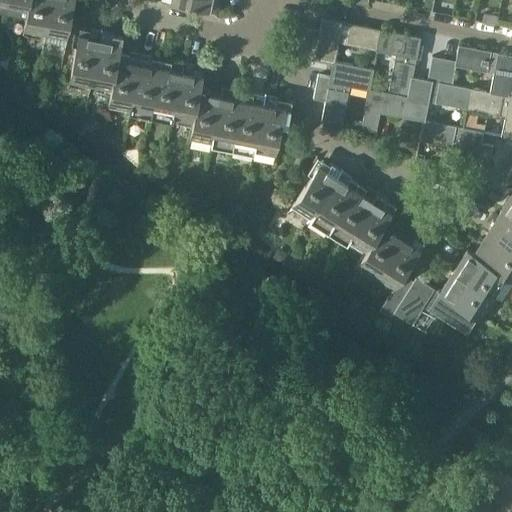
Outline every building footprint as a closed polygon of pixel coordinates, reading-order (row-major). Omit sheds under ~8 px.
[(0,0),(0,12),(6,13),(8,0),(0,0)] [(27,18),(30,0),(8,0),(6,13),(27,18)] [(45,38),(52,0),(30,0),(27,18),(24,33),(45,38)] [(52,0),(45,38),(67,42),(75,0),(52,0)] [(219,0),(171,0),(171,3),(218,12),(219,0)] [(484,12),(482,21),(497,24),(498,15),(484,12)] [(375,49),(379,28),(321,17),(318,28),(306,26),(302,51),(314,53),(313,57),(332,61),(333,59),(334,59),(337,41),(375,49)] [(90,88),(102,28),(90,25),(89,28),(79,26),(76,45),(68,84),(90,88)] [(102,28),(90,88),(110,92),(111,89),(120,51),(123,35),(113,33),(114,30),(102,28)] [(369,87),(369,88),(362,120),(360,127),(376,130),(379,111),(386,112),(404,116),(412,76),(419,36),(379,28),(375,49),(395,53),(387,91),(369,87)] [(455,60),(455,64),(493,72),(489,90),(490,91),(511,94),(511,54),(458,44),(455,60)] [(111,89),(110,92),(107,108),(129,112),(141,52),(129,49),(129,52),(120,51),(111,89)] [(141,52),(129,112),(151,117),(162,59),(153,57),(153,54),(141,52)] [(432,55),(427,79),(439,81),(444,58),(432,55)] [(162,59),(151,117),(171,121),(183,60),(172,58),(171,61),(162,59)] [(455,60),(444,58),(439,81),(451,83),(455,64),(455,60)] [(373,67),(334,59),(333,59),(332,61),(329,76),(317,74),(313,97),(324,99),(321,120),(341,124),(348,84),(369,88),(369,87),(373,67)] [(183,60),(171,121),(192,125),(200,89),(202,83),(205,68),(195,66),(196,63),(183,60)] [(427,79),(412,76),(404,116),(423,119),(424,119),(428,100),(466,107),(470,87),(451,83),(439,81),(427,79)] [(200,89),(192,125),(188,141),(211,146),(223,85),(211,82),(211,85),(202,83),(200,89)] [(223,85),(211,146),(232,150),(244,91),(235,90),(235,87),(223,85)] [(480,89),(470,87),(466,107),(505,115),(501,135),(511,136),(511,94),(490,91),(480,89)] [(253,93),(244,91),(232,150),(253,154),(265,93),(254,91),(253,93)] [(278,96),(265,93),(253,154),(273,158),(281,123),(286,124),(290,106),(276,103),(278,96)] [(354,118),(352,126),(360,127),(362,120),(354,118)] [(423,119),(419,139),(458,146),(454,166),(475,170),(475,166),(488,168),(492,144),(480,142),(482,130),(424,119),(423,119)] [(308,220),(340,168),(330,162),(326,168),(313,160),(303,175),(308,178),(289,209),(308,220)] [(351,175),(340,168),(308,220),(327,232),(355,187),(347,182),(351,175)] [(362,191),(355,187),(327,232),(345,243),(377,191),(367,185),(362,191)] [(387,198),(377,191),(345,243),(362,255),(383,223),(395,204),(387,199),(387,198)] [(511,191),(500,210),(511,217),(511,191)] [(511,217),(500,210),(486,232),(511,247),(511,217)] [(383,223),(362,255),(354,268),(373,279),(405,227),(395,221),(391,228),(383,223)] [(405,227),(373,279),(391,291),(392,290),(403,273),(404,272),(423,241),(415,235),(416,234),(405,227)] [(511,275),(511,247),(486,232),(473,252),(504,273),(511,278),(511,275)] [(466,248),(453,270),(491,294),(498,298),(511,278),(504,273),(473,252),(466,248)] [(278,251),(274,257),(282,262),(288,254),(282,250),(278,251)] [(453,270),(440,291),(439,291),(478,316),(491,294),(453,270)] [(392,290),(391,291),(379,309),(391,316),(394,311),(411,322),(422,305),(466,333),(467,332),(479,340),(484,332),(472,324),(478,316),(439,291),(440,291),(420,278),(416,276),(414,278),(404,272),(403,273),(392,290)]
